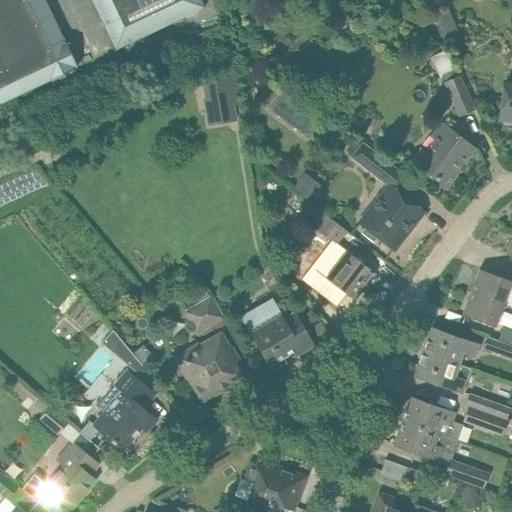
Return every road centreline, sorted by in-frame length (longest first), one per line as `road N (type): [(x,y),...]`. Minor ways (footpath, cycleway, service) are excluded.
road 1 (residential): [(511,183),(480,205),(339,387)]
road 2 (residential): [(339,387),(176,463),(108,511)]
road 3 (residential): [(333,511),(339,387)]
